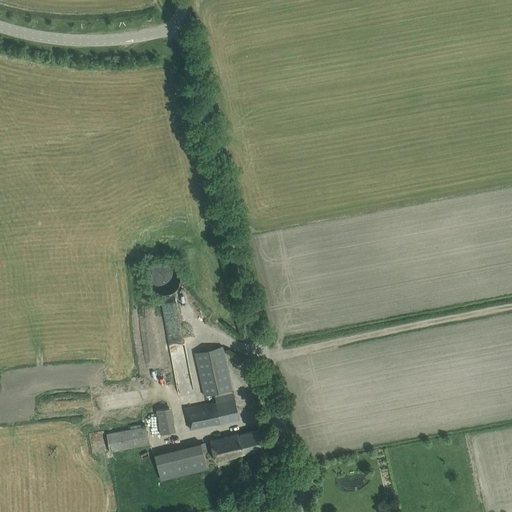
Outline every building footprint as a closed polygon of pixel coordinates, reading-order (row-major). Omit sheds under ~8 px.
[(171,272),(158,273),(159,280),(156,281),(157,296),(184,294),(181,266),(171,267),(171,272)] [(204,396),(214,393),(216,401),(184,408),(186,416),(187,415),(190,429),(239,418),(233,391),(232,392),(222,346),(194,352),(204,396)] [(156,409),(160,433),(173,431),(169,407),(156,409)] [(109,451),(149,443),(145,426),(106,434),(109,451)] [(238,433),(210,440),(215,461),(242,454),(242,453),(262,448),(257,429),(238,434),(238,433)] [(207,468),(201,442),(154,454),(160,479),(207,468)]
